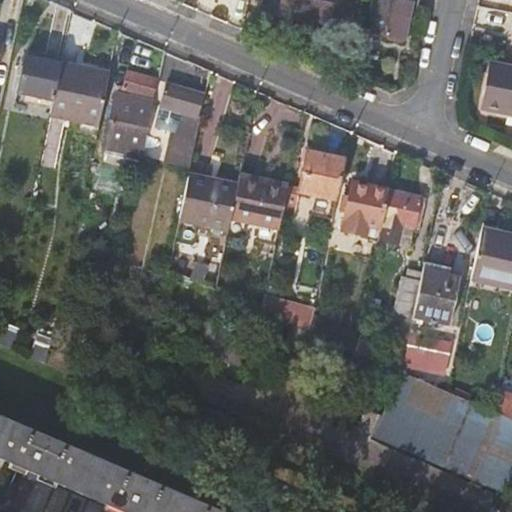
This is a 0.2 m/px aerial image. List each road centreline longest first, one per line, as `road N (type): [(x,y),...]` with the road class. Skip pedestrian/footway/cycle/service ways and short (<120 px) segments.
road 1 (residential): [(115,0),(425,134)]
road 2 (residential): [(454,0),(425,134)]
